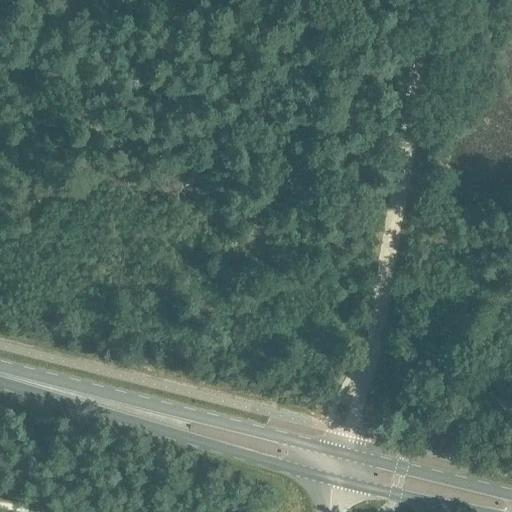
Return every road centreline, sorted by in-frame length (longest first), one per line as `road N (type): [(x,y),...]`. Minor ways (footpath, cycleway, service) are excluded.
road 1 (track): [(436,0),(388,315),(351,434)]
road 2 (primary): [(345,453),(151,405),(67,394)]
road 3 (primary): [(67,394),(337,481)]
road 4 (primary): [(511,495),(345,453)]
road 5 (primary): [(337,481),(471,511)]
